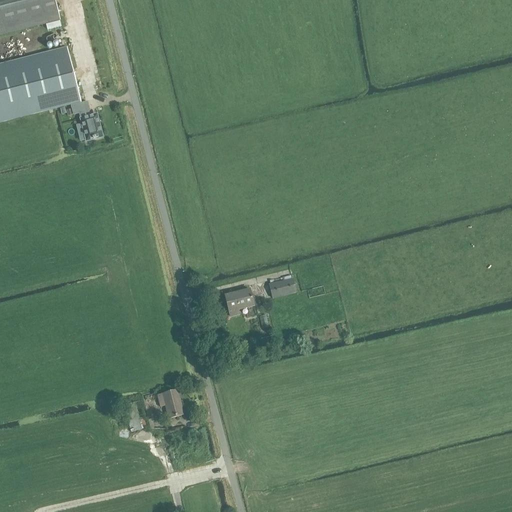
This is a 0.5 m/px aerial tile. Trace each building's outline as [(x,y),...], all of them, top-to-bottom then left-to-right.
[(0,0),(0,35),(60,20),(54,0),(0,0)] [(0,122),(80,102),(67,50),(0,67),(0,122)] [(87,102),(72,106),(74,115),(80,114),(87,141),(93,140),(94,140),(96,140),(96,139),(103,137),(97,115),(90,117),(89,111),(90,111),(87,102)] [(297,292),(293,279),(292,279),(291,276),(283,278),(284,281),(270,285),(273,298),(297,292)] [(239,310),(255,307),(250,290),(225,296),(230,318),(240,315),(239,310)] [(272,336),(261,339),(263,344),(274,342),(272,336)] [(169,419),(185,415),(179,391),(158,396),(161,408),(165,407),(169,419)] [(129,433),(147,428),(144,418),(140,419),(135,403),(125,406),(130,426),(127,427),(129,433)] [(150,410),(146,411),(151,430),(155,429),(150,410)]
